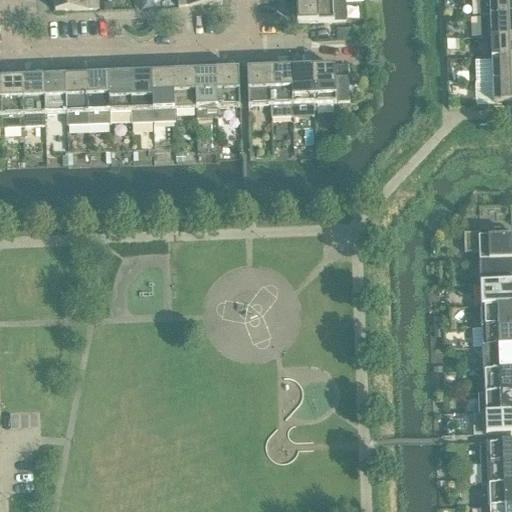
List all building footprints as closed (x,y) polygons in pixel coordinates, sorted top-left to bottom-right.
[(88,2),(87,0),(54,0),(55,13),(99,12),(98,1),(88,2)] [(221,7),(221,0),(177,0),(178,9),(221,7)] [(511,0),(479,0),(480,19),(511,17),(511,0)] [(346,24),(345,2),(291,4),(291,12),(296,12),(296,26),(346,24)] [(511,39),(511,17),(480,19),(481,40),(511,39)] [(336,40),(353,39),(352,32),(336,32),(336,40)] [(511,39),(481,40),(481,41),(490,40),(491,62),(511,60),(511,39)] [(511,82),(511,60),(491,62),(491,83),(511,82)] [(313,113),(312,65),(303,66),(303,71),(290,71),(291,108),(292,108),(311,108),(311,113),(313,113)] [(348,105),(347,79),(334,79),(334,69),(320,70),(320,65),(312,65),(313,113),(316,113),(316,107),(335,107),(335,105),(348,105)] [(270,115),(268,67),(260,67),(260,72),(246,73),(248,110),(267,109),(268,115),(270,115)] [(291,108),(290,71),(277,71),(277,67),(268,67),(270,115),(271,115),(271,121),(292,120),(292,108),(291,108)] [(217,121),(217,117),(215,69),(207,69),(207,74),(194,75),(195,112),(196,122),(217,121)] [(239,110),(238,73),(224,73),(224,69),(215,69),(217,117),(220,117),(220,111),(239,110)] [(195,112),(194,75),(181,75),(181,70),(172,71),(174,125),(175,125),(175,118),(177,118),(176,112),(195,112)] [(153,126),(151,71),(129,72),(131,127),(153,126)] [(174,125),(172,71),(151,71),(153,126),(174,125)] [(131,127),(129,72),(107,73),(109,127),(131,127)] [(109,127),(107,73),(86,74),(88,128),(109,127)] [(88,128),(86,74),(78,74),(78,79),(64,79),(66,117),(66,129),(88,128)] [(66,117),(64,79),(47,80),(47,75),(43,76),(43,87),(44,123),(47,123),(47,117),(66,117)] [(44,123),(43,87),(43,76),(34,76),(35,81),(21,81),(23,130),(44,129),(44,123)] [(23,130),(21,81),(8,82),(8,77),(0,77),(0,88),(2,131),(23,130)] [(511,82),(491,83),(492,104),(488,104),(488,106),(511,104),(511,82)] [(511,264),(511,239),(498,240),(498,232),(476,232),(476,235),(460,236),(461,261),(478,260),(479,265),(511,264)] [(511,285),(511,264),(479,265),(479,287),(511,285)] [(511,307),(511,285),(479,287),(480,309),(511,307)] [(511,307),(480,309),(481,330),(511,328),(511,307)] [(511,350),(511,328),(481,330),(482,352),(511,350)] [(511,372),(511,350),(482,352),(483,373),(511,372)] [(511,393),(511,372),(483,373),(483,395),(511,393)] [(511,415),(511,393),(483,395),(483,396),(478,396),(478,417),(511,415)] [(511,436),(511,415),(478,417),(471,417),(472,438),(511,436)] [(511,444),(480,446),(480,467),(511,466),(511,444)] [(511,487),(511,466),(480,467),(481,488),(487,487),(487,489),(511,487)] [(511,509),(511,487),(487,489),(488,510),(511,509)]
